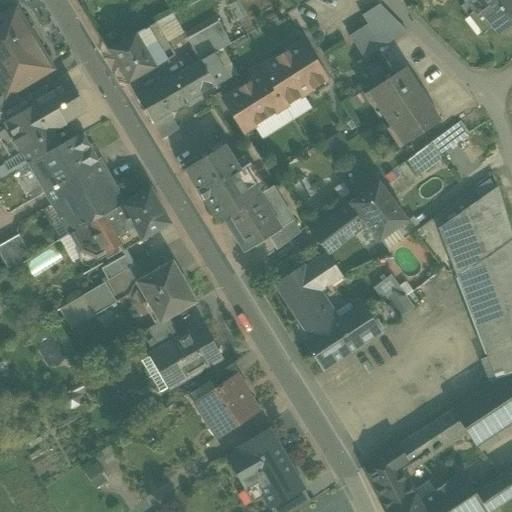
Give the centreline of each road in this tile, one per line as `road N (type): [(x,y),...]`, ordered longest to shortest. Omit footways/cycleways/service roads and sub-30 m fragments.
road 1 (residential): [(59,0),(365,511)]
road 2 (unclassified): [(511,167),(484,95),(389,0)]
